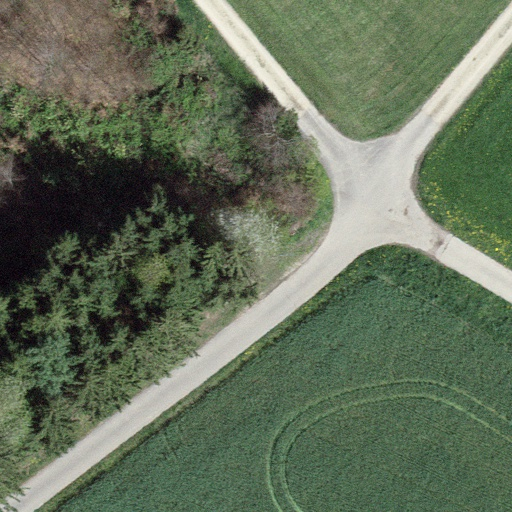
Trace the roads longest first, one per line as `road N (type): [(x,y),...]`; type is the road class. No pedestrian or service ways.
road 1 (track): [(378,208),(0,504)]
road 2 (track): [(202,0),(378,208)]
road 3 (track): [(511,39),(378,208)]
road 4 (track): [(511,289),(378,208)]
